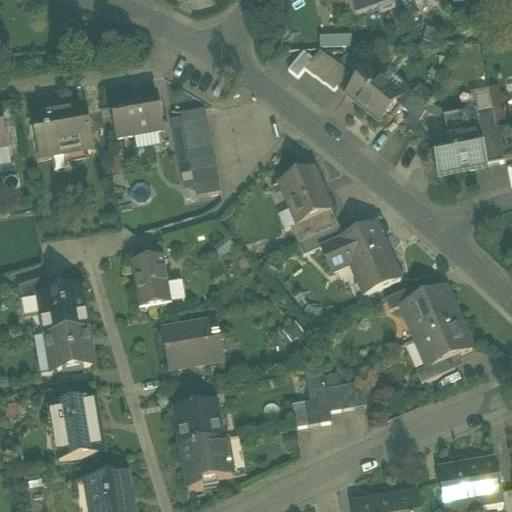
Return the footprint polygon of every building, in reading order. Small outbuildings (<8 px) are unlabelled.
[(348,0),(355,18),(361,16),(355,0),(348,0)] [(355,0),(361,16),(378,10),(380,15),(395,10),(392,1),(391,0),(355,0)] [(354,49),(354,38),(323,37),(323,49),(354,49)] [(314,81),(315,80),(329,62),(320,54),(313,63),(305,73),(314,81)] [(304,56),(289,74),(298,82),(305,73),(313,63),(304,56)] [(324,87),(325,87),(339,69),(330,61),(329,62),(315,80),(324,87)] [(340,68),(339,69),(325,87),(334,94),(349,76),(340,68)] [(358,110),(380,129),(398,107),(377,91),(381,87),(366,74),(346,98),(359,108),(358,110)] [(402,111),(420,126),(431,104),(417,92),(402,111)] [(111,107),(117,143),(162,135),(156,99),(111,107)] [(32,120),(39,162),(94,152),(87,110),(32,120)] [(476,115),(481,137),(497,134),(497,132),(493,112),(476,115)] [(0,113),(0,153),(9,152),(2,114),(0,113)] [(181,117),(183,129),(207,125),(204,113),(181,117)] [(432,147),(438,178),(487,169),(487,168),(481,137),(476,115),(444,121),(449,144),(432,147)] [(183,129),(185,141),(209,137),(207,125),(183,129)] [(511,129),(497,132),(497,134),(503,166),(511,163),(511,129)] [(487,168),(503,166),(497,134),(481,137),(487,168)] [(185,141),(188,153),(211,148),(209,137),(185,141)] [(188,153),(190,165),(213,160),(211,148),(188,153)] [(190,165),(192,176),(216,172),(213,160),(190,165)] [(218,184),(216,172),(192,176),(194,188),(218,184)] [(279,187),(297,228),(332,213),(314,172),(279,187)] [(194,188),(197,201),(220,196),(218,184),(194,188)] [(291,231),(299,249),(340,231),(332,213),(297,228),(291,231)] [(357,283),(364,300),(401,284),(377,229),(345,243),(322,252),(333,278),(359,266),(365,280),(357,283)] [(345,243),(340,231),(299,249),(304,260),(322,252),(345,243)] [(172,309),(172,306),(168,288),(164,262),(132,267),(140,314),(172,309)] [(18,290),(21,304),(39,301),(39,300),(43,300),(40,283),(18,290)] [(181,286),(168,288),(172,306),(184,304),(181,286)] [(423,287),(413,291),(417,302),(430,296),(423,287)] [(401,310),(417,344),(460,325),(445,290),(430,296),(417,302),(401,309),(401,310)] [(386,303),(391,314),(401,310),(401,309),(417,302),(413,291),(386,303)] [(42,318),(46,340),(88,333),(81,293),(43,300),(39,300),(39,301),(21,304),(24,321),(42,318)] [(163,334),(170,373),(220,364),(217,344),(222,343),(218,325),(163,334)] [(472,353),(460,325),(417,344),(417,346),(421,345),(431,369),(428,370),(428,371),(429,372),(450,362),(463,357),(472,353)] [(94,368),(88,333),(46,340),(52,375),(94,368)] [(421,345),(417,346),(428,370),(431,369),(421,345)] [(463,357),(450,362),(455,374),(468,368),(463,357)] [(422,388),(455,374),(450,362),(429,372),(428,371),(417,376),(422,388)] [(362,387),(350,389),(354,415),(366,413),(362,387)] [(343,417),(354,415),(350,389),(338,391),(343,417)] [(331,419),(343,417),(338,391),(326,393),(328,403),(331,419)] [(332,425),(331,419),(328,403),(316,405),(320,427),(332,425)] [(58,433),(63,463),(101,457),(95,418),(98,418),(96,405),(48,413),(52,434),(58,433)] [(308,429),(320,427),(316,405),(304,407),(308,429)] [(176,413),(183,451),(223,444),(217,406),(176,413)] [(296,431),(308,429),(304,407),(293,409),(296,431)] [(57,464),(63,463),(58,433),(52,434),(57,464)] [(227,443),(223,444),(183,451),(190,495),(205,492),(204,487),(234,482),(227,443)] [(440,473),(446,511),(463,511),(473,510),(472,505),(502,500),(496,464),(440,473)] [(85,482),(90,511),(134,511),(128,475),(85,482)] [(354,511),(417,511),(415,498),(354,508),(354,511)] [(472,505),(473,510),(503,505),(502,500),(472,505)]
